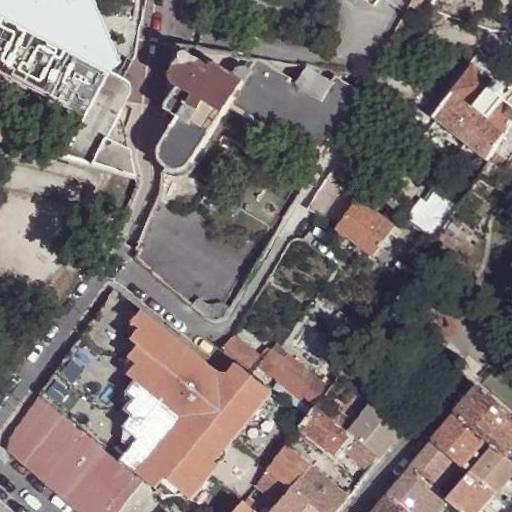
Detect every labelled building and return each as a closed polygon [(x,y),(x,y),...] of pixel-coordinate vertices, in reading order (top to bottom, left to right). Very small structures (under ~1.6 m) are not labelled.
[(0,0),(0,13),(86,58),(104,50),(82,0),(0,0)] [(0,76),(81,119),(61,159),(132,179),(122,132),(112,126),(119,111),(128,93),(128,89),(128,86),(126,84),(123,81),(106,73),(107,70),(86,58),(0,13),(0,76)] [(196,46),(180,43),(177,43),(174,63),(171,78),(179,89),(167,105),(163,128),(162,133),(168,137),(160,149),(160,159),(162,164),(165,168),(170,172),(174,174),(179,174),(184,173),(189,170),(192,166),(236,98),(299,140),(306,130),(328,144),(362,90),(337,74),(333,80),(309,68),(299,83),(264,62),(238,57),(237,54),(196,46)] [(491,163),(511,131),(511,78),(507,74),(509,73),(482,51),(473,63),(477,67),(459,89),(458,89),(435,118),(491,163)] [(336,162),(310,207),(325,217),(342,191),(352,197),(360,184),(339,167),(340,165),(336,162)] [(378,187),(373,194),(397,213),(402,206),(378,187)] [(423,201),(409,222),(435,242),(458,208),(438,193),(429,206),(423,201)] [(385,242),(396,227),(358,199),(337,227),(375,256),(385,242)] [(400,231),(396,227),(385,242),(389,245),(400,231)] [(389,245),(385,242),(375,256),(379,259),(389,245)] [(111,288),(4,443),(77,511),(126,511),(158,474),(183,495),(202,473),(233,498),(299,417),(236,366),(228,375),(219,376),(111,288)] [(223,319),(227,312),(218,304),(205,304),(197,297),(189,305),(208,321),(210,322),(217,322),(223,319)] [(222,348),(254,375),(261,367),(312,409),(314,406),(327,388),(280,350),(276,355),(269,350),(262,359),(234,336),(222,348)] [(462,406),(455,415),(487,442),(494,448),(505,457),(511,448),(511,417),(478,388),(462,406)] [(389,448),(403,431),(370,404),(346,433),(379,460),(389,448)] [(337,458),(343,451),(368,473),(379,460),(346,433),(314,406),(312,409),(306,417),(305,416),(298,426),(337,458)] [(439,434),(434,441),(460,464),(464,467),(487,442),(455,415),(439,434)] [(419,459),(411,469),(438,491),(460,464),(434,441),(419,459)] [(317,511),(336,511),(348,498),(284,444),(264,471),(285,487),(290,491),(317,511)] [(482,462),(472,474),(496,495),(511,475),(511,463),(505,457),(494,448),(482,462)] [(467,470),(472,474),(482,462),(478,458),(467,470)] [(402,479),(388,496),(406,511),(439,511),(449,501),(438,491),(411,469),(402,479)] [(275,501),(285,487),(264,471),(254,485),(275,501)] [(472,474),(449,501),(461,511),(481,511),(496,495),(472,474)] [(317,511),(290,491),(272,511),(269,511),(265,508),(261,511),(317,511)] [(374,511),(406,511),(388,496),(377,510),(374,511)] [(254,511),(242,501),(232,511),(254,511)]
